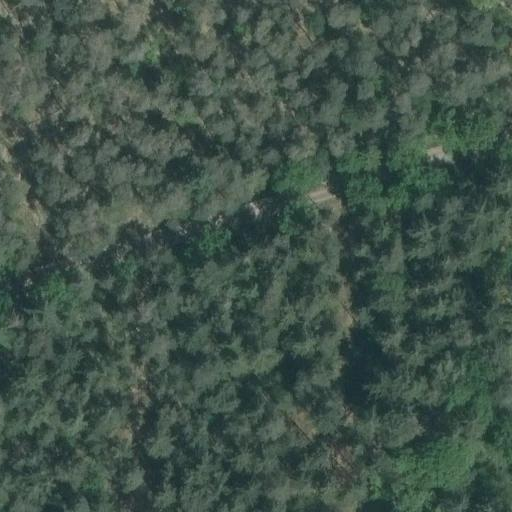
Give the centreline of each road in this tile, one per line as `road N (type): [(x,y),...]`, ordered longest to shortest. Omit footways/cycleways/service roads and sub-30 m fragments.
road 1 (track): [(511,141),(0,300)]
road 2 (track): [(0,133),(56,283)]
